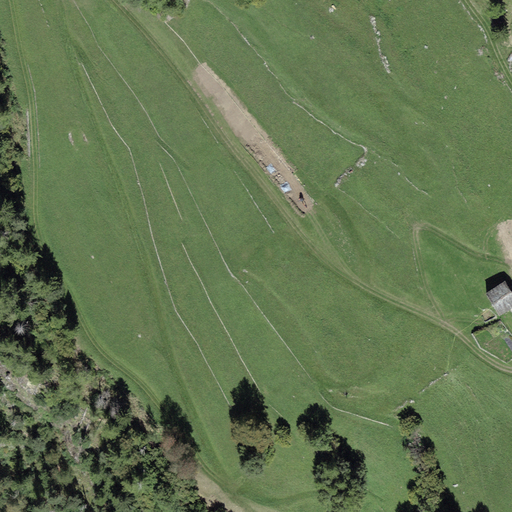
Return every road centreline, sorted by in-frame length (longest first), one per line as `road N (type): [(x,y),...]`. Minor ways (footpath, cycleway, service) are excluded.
road 1 (track): [(166,259),(133,145),(65,29),(144,246),(175,367),(220,468),(217,475),(207,470),(141,382),(88,332),(36,220),(31,98),(12,0)]
road 2 (track): [(114,0),(206,104),(319,257),(511,369)]
